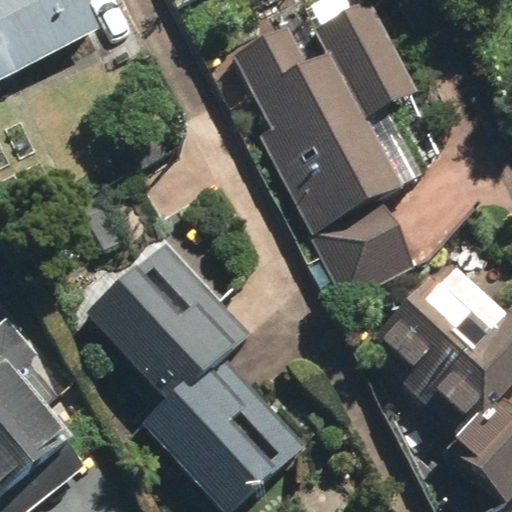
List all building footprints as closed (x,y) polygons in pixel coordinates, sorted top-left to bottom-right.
[(0,0),(0,92),(65,57),(69,55),(118,30),(102,0),(0,0)] [(412,270),(377,206),(392,198),(355,127),(391,111),(345,12),(298,34),(294,36),(224,74),(310,239),(307,241),(307,242),(342,307),(412,270)] [(226,511),(295,443),(212,361),(235,341),(157,251),(76,320),(154,410),(156,412),(134,433),(213,511),(226,511)] [(511,344),(441,272),(355,356),(440,442),(511,372),(511,344)] [(0,343),(0,511),(26,511),(94,458),(0,343)] [(433,466),(483,511),(491,511),(511,489),(511,441),(481,414),(433,466)]
